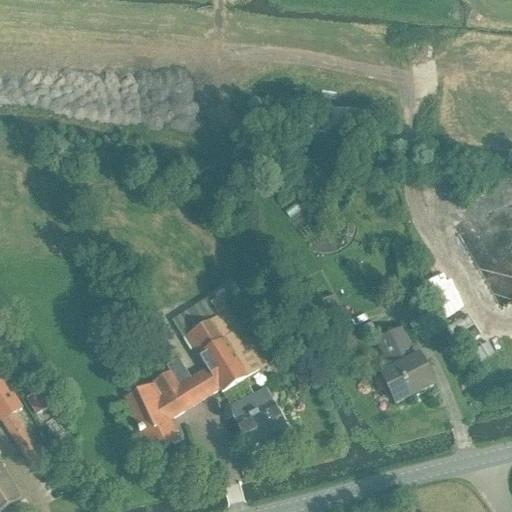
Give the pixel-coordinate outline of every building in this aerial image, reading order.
[(511,268),(501,250),(479,262),(509,316),(511,316),(511,268)] [(155,385),(126,399),(153,456),(182,446),(171,422),(194,408),(204,402),(219,392),(222,396),(258,374),(269,368),(254,343),(247,331),(223,290),(172,322),(191,353),(195,351),(207,370),(191,380),(181,363),(170,369),(173,373),(154,383),(155,385)] [(332,299),(310,309),(337,362),(359,352),(332,299)] [(403,329),(376,342),(391,372),(382,376),(397,405),(434,387),(420,357),(418,358),(403,329)] [(511,358),(501,364),(511,385),(511,358)] [(2,382),(0,383),(0,418),(3,424),(17,415),(22,411),(2,382)] [(266,391),(229,410),(253,455),(289,437),(266,391)] [(44,395),(32,403),(41,416),(53,408),(44,395)] [(17,415),(3,424),(29,464),(43,456),(17,415)] [(0,511),(1,511),(20,501),(18,497),(0,467),(0,455),(0,456),(0,455),(0,511)]
